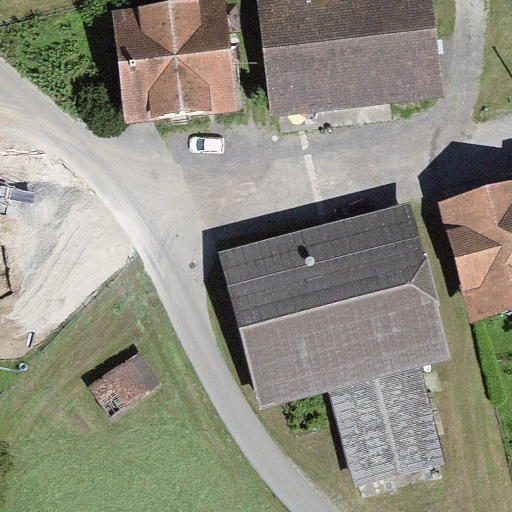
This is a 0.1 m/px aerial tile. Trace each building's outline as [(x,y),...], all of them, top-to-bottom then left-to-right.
[(258,0),(269,115),(445,99),(435,0),(258,0)] [(130,127),(238,116),(227,4),(119,15),(130,127)] [(511,189),(446,205),(475,326),(511,317),(511,189)] [(0,310),(3,311),(11,195),(0,194),(0,310)] [(219,249),(256,403),(331,385),(355,486),(447,464),(425,370),(455,363),(416,202),(219,249)] [(94,382),(114,416),(159,389),(139,355),(94,382)]
